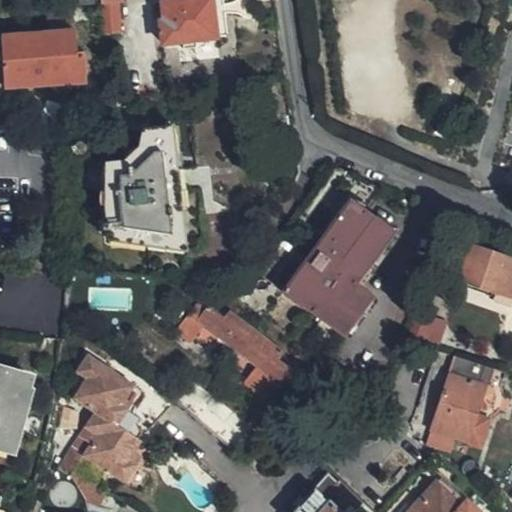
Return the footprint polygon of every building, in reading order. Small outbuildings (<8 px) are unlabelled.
[(95,0),(97,8),(102,9),(104,28),(114,27),(112,7),(120,7),(119,0),(95,0)] [(214,33),(209,0),(161,0),(162,14),(160,15),(162,38),(214,33)] [(83,80),(81,50),(71,50),(69,12),(43,14),(43,31),(0,34),(0,81),(0,86),(83,80)] [(182,249),(181,232),(169,123),(137,126),(135,146),(128,159),(107,160),(104,237),(182,249)] [(380,183),(359,174),(275,285),(342,334),(372,295),(355,281),(393,230),(363,209),(380,183)] [(511,294),(511,292),(511,259),(465,244),(454,275),(511,294)] [(275,345),(224,309),(220,315),(202,302),(199,305),(187,298),(164,328),(180,340),(195,322),(275,381),(287,365),(269,352),(275,345)] [(409,312),(401,338),(415,342),(422,316),(409,312)] [(69,395),(91,412),(112,427),(122,410),(116,406),(130,385),(85,353),(75,370),(82,376),(69,395)] [(474,376),(479,362),(452,354),(421,444),(426,447),(453,454),(469,407),(471,407),(475,406),(480,403),(484,399),(486,394),(486,388),(483,382),(479,379),(474,376)] [(0,445),(8,448),(28,376),(0,367),(0,445)] [(128,402),(152,424),(171,402),(146,381),(128,402)] [(171,402),(230,451),(245,432),(187,383),(171,402)] [(131,454),(138,445),(112,427),(91,412),(73,436),(84,444),(78,453),(119,483),(137,458),(131,454)] [(452,511),(463,501),(439,480),(408,511),(364,511),(323,473),(287,511),(452,511)] [(474,511),(463,501),(452,511),(474,511)]
